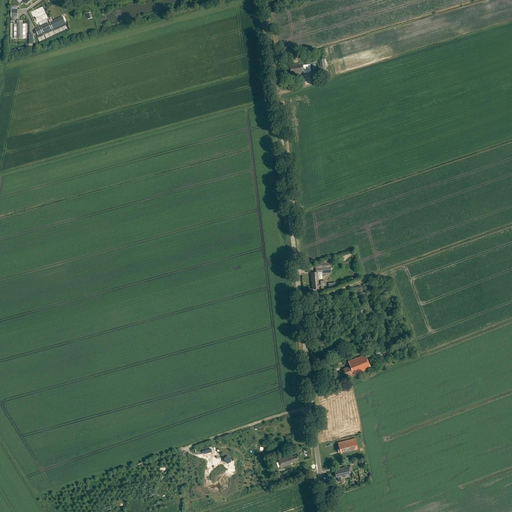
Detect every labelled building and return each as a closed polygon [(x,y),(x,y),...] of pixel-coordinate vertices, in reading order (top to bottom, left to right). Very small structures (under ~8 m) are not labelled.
[(304,64),(303,65),(303,64),(290,65),(291,75),(304,73),(303,67),(306,66),(306,65),(310,65),(311,72),(315,71),(314,62),(310,63),(309,57),(303,58),(304,64)] [(330,263),(320,264),(321,273),(322,274),(331,274),(330,263)] [(317,273),(311,274),(312,290),(319,289),(323,289),(322,282),(319,282),(319,279),(318,279),(317,273)] [(360,347),(351,350),(353,356),(363,352),(360,347)] [(380,351),(374,353),(377,359),(383,357),(380,351)] [(350,367),(343,369),(346,378),(353,375),(353,376),(371,369),(365,355),(348,362),(350,367)] [(337,442),(340,453),(357,448),(355,438),(337,442)] [(208,462),(213,464),(218,462),(224,462),(227,463),(230,462),(230,458),(227,457),(224,458),(218,458),(218,455),(213,453),(208,455),(208,462)] [(289,457),(278,460),(280,468),(291,465),(291,463),(298,461),(296,456),(289,458),(289,457)] [(343,481),(343,479),(350,477),(348,467),(334,471),(336,478),(338,477),(338,479),(339,482),(343,481)]
